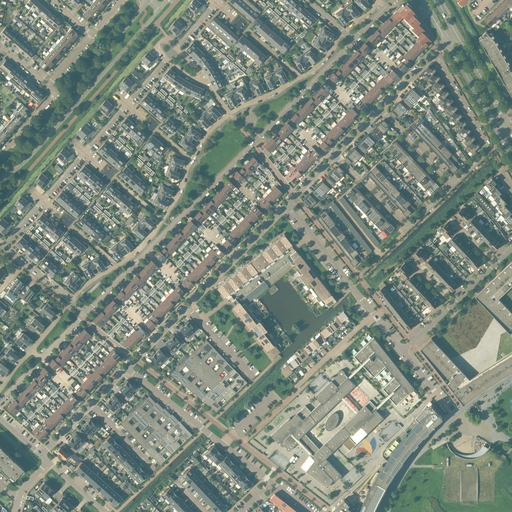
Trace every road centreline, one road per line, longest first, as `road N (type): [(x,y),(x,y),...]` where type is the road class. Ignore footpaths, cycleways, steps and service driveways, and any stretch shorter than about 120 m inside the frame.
road 1 (residential): [(342,31),(301,77),(215,125),(146,240),(69,301)]
road 2 (residential): [(84,313),(351,40)]
road 3 (residential): [(2,245),(165,58)]
road 4 (residential): [(435,53),(489,150),(452,185)]
road 5 (residential): [(184,307),(287,203)]
road 6 (secondary): [(499,110),(435,0)]
